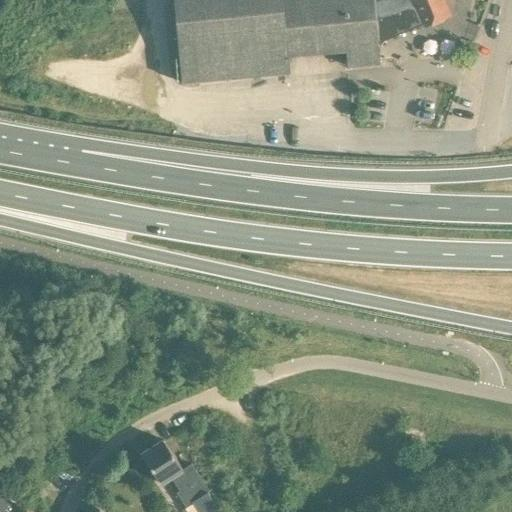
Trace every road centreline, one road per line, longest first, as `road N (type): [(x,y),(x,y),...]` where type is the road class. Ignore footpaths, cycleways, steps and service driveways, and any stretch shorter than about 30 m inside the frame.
road 1 (trunk): [(0,218),(511,327)]
road 2 (trunk): [(0,191),(333,248),(511,255)]
road 3 (trunk): [(511,210),(323,201),(0,149)]
road 4 (trunk): [(511,172),(329,173),(0,143)]
road 5 (unclassified): [(68,511),(111,447),(189,404),(294,366),(342,361),(511,398)]
